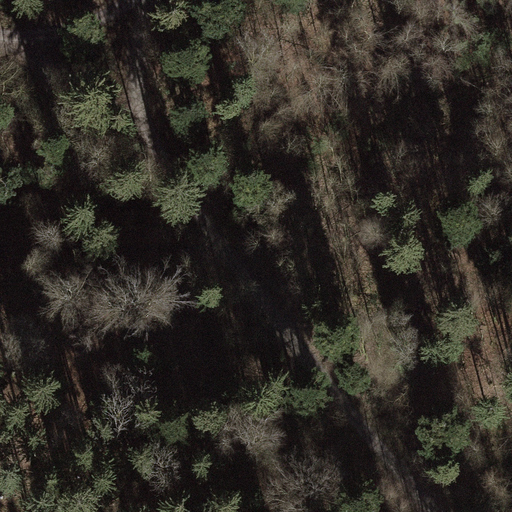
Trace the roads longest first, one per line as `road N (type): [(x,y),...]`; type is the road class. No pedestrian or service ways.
road 1 (track): [(139,0),(131,91),(144,125),(319,376),(439,511)]
road 2 (track): [(0,43),(102,92),(144,125)]
road 3 (track): [(0,37),(89,27),(131,0)]
